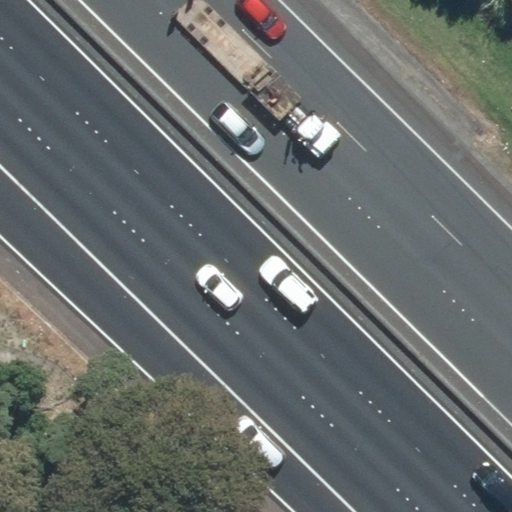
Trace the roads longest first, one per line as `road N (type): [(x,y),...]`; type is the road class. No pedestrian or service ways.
road 1 (motorway): [(435,511),(0,79)]
road 2 (motorway): [(148,0),(511,354)]
road 3 (motorway): [(330,511),(0,207)]
